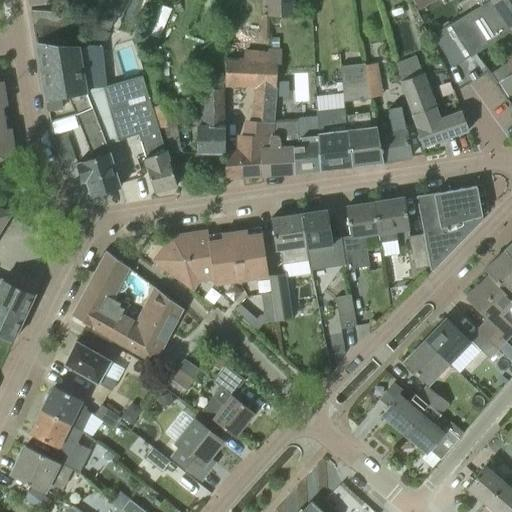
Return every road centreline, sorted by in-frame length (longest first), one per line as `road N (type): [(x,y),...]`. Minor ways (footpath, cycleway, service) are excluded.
road 1 (residential): [(87,221),(435,169),(511,166)]
road 2 (residential): [(302,412),(511,203)]
road 3 (residential): [(302,412),(205,317),(87,221)]
road 4 (residential): [(87,221),(0,413)]
road 5 (residential): [(87,221),(45,159),(21,34)]
road 6 (residential): [(410,507),(511,392)]
road 7 (residential): [(410,507),(302,412)]
road 8 (residential): [(219,511),(302,412)]
